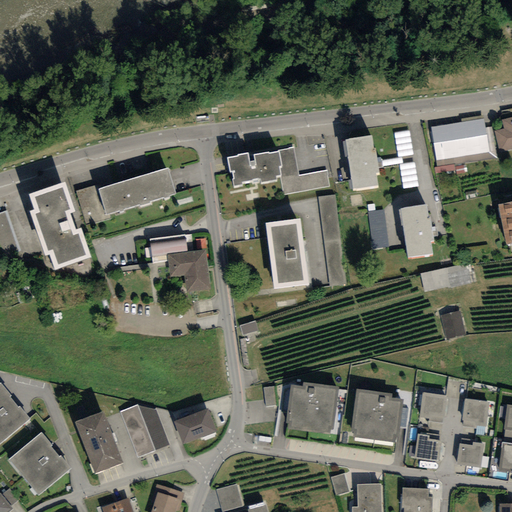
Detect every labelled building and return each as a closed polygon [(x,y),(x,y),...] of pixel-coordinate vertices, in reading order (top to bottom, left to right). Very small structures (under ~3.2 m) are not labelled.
[(511,116),(501,119),(503,128),(494,130),(499,152),(511,149),(511,150),(511,116)] [(484,119),(431,127),(436,160),(490,152),(484,119)] [(411,134),(396,136),(399,160),(414,158),(411,134)] [(371,136),(345,140),(352,188),(378,185),(376,173),(379,173),(375,148),(373,148),(371,136)] [(278,151),(278,152),(281,166),(278,166),(280,176),(283,195),(329,187),(327,176),(328,175),(327,170),(299,176),(294,147),(289,148),(289,149),(278,151)] [(238,157),(228,158),(230,172),(232,172),(234,180),(232,180),(233,187),(242,185),(241,183),(259,180),(260,183),(276,180),(276,177),(280,176),(278,166),(281,166),(278,152),(269,154),(269,152),(253,155),(254,161),(249,162),(248,153),(238,155),(238,157)] [(414,165),(401,168),(405,190),(418,188),(414,165)] [(168,168),(133,179),(141,204),(176,193),(168,168)] [(109,214),(141,204),(133,179),(98,190),(106,215),(109,214)] [(75,211),(64,182),(29,195),(34,210),(29,212),(45,257),(49,255),(55,270),(92,256),(81,227),(75,229),(69,213),(75,211)] [(106,215),(98,190),(97,185),(76,191),(86,225),(110,218),(109,214),(106,215)] [(335,195),(318,197),(330,287),(347,285),(335,195)] [(511,201),(498,204),(506,244),(511,242),(511,201)] [(427,205),(400,209),(408,258),(432,254),(430,241),(434,241),(430,217),(429,217),(427,205)] [(384,210),(367,212),(372,248),(389,246),(384,210)] [(8,214),(0,216),(0,244),(5,260),(21,255),(8,214)] [(309,285),(300,219),(266,223),(274,289),(309,285)] [(167,254),(186,252),(184,236),(150,240),(152,256),(167,254)] [(186,252),(167,254),(170,277),(185,276),(187,292),(210,289),(205,250),(186,252)] [(468,265),(447,269),(451,287),(448,288),(448,289),(472,284),(468,265)] [(447,269),(421,275),(425,293),(448,288),(451,287),(447,269)] [(460,312),(441,317),(446,341),(466,336),(460,312)] [(241,329),(244,339),(260,334),(257,325),(241,329)] [(0,383),(0,444),(30,419),(20,406),(18,407),(10,397),(11,396),(0,383)] [(339,387),(303,383),(302,386),(291,385),(286,423),(288,423),(287,428),(330,434),(331,429),(333,430),(339,387)] [(276,405),(274,386),(263,387),(265,406),(276,405)] [(392,394),(356,389),(350,431),(353,431),(353,437),(395,442),(396,437),(399,438),(400,427),(402,408),(403,400),(391,398),(392,394)] [(447,396),(422,393),(419,417),(429,419),(429,421),(443,423),(447,396)] [(489,402),(464,399),(462,420),(463,421),(462,427),(476,428),(477,426),(486,427),(489,402)] [(120,412),(137,458),(154,451),(137,405),(120,412)] [(154,451),(170,445),(156,409),(137,405),(154,451)] [(408,409),(402,408),(400,427),(405,428),(408,409)] [(208,409),(174,422),(183,445),(217,431),(208,409)] [(104,411),(75,422),(94,474),(123,463),(104,411)] [(41,432),(8,459),(39,496),(71,469),(61,456),(59,457),(51,446),(52,445),(41,432)] [(420,434),(417,434),(414,459),(438,462),(441,441),(438,440),(439,435),(420,432),(420,434)] [(459,443),(456,465),(481,468),(484,444),(473,442),(472,445),(459,443)] [(511,443),(501,443),(498,471),(511,472),(511,443)] [(344,474),(331,477),(335,495),(349,492),(344,474)] [(157,484),(153,496),(156,497),(150,511),(175,511),(178,511),(184,493),(157,484)] [(382,511),(382,484),(358,485),(358,508),(352,508),(352,511),(382,511)] [(237,485),(216,490),(221,511),(222,511),(243,507),(237,485)] [(10,488),(1,495),(11,507),(19,500),(10,488)] [(429,489),(403,488),(402,508),(404,508),(404,511),(431,511),(433,497),(428,497),(429,489)] [(0,493),(0,511),(9,511),(13,509),(11,507),(1,495),(0,493)] [(102,511),(132,511),(128,498),(101,508),(102,511)] [(511,511),(511,503),(499,504),(499,511),(511,511)]
